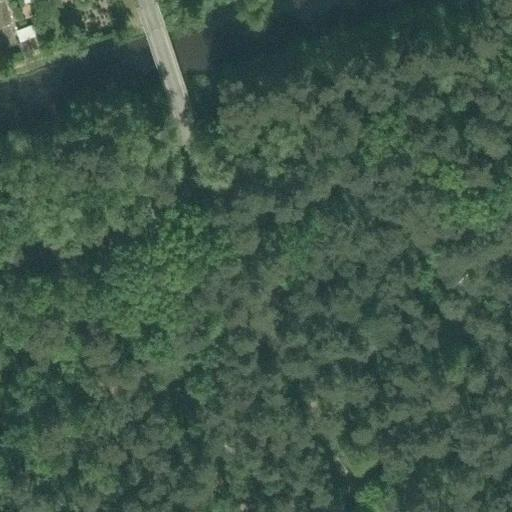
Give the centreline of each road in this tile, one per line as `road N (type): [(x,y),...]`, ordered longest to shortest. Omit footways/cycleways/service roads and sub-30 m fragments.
road 1 (unclassified): [(0,249),(188,207),(181,110),(147,0)]
road 2 (track): [(188,207),(221,298),(364,511)]
road 3 (track): [(511,206),(390,215),(221,298)]
